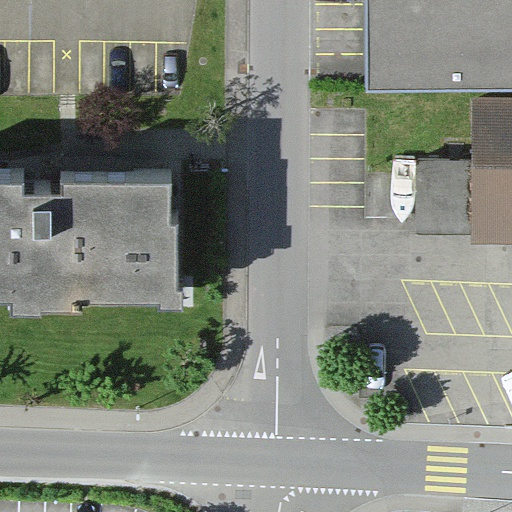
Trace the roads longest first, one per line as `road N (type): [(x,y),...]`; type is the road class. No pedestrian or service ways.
road 1 (residential): [(275,466),(275,0)]
road 2 (residential): [(275,466),(0,458)]
road 3 (residential): [(511,474),(275,466)]
